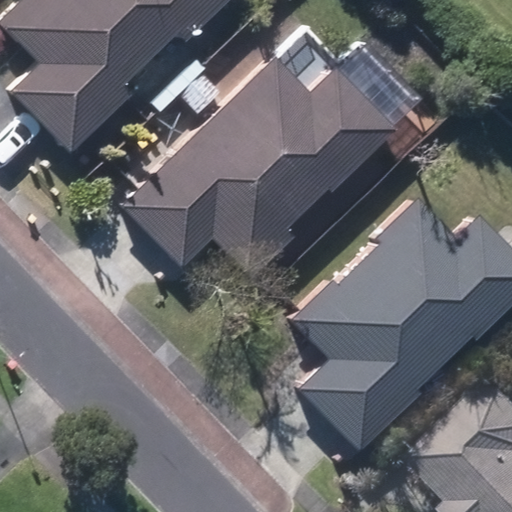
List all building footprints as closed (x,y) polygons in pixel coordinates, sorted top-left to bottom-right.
[(9,86),(64,145),(123,90),(113,79),(172,25),(180,34),(216,0),(16,0),(0,15),(0,21),(37,60),(9,86)] [(207,229),(247,271),(287,231),(278,222),(322,180),(326,183),(418,96),(362,37),(306,91),(271,55),(120,201),(176,259),(207,229)] [(176,90),(195,111),(217,90),(197,70),(176,90)] [(68,160),(84,176),(101,160),(85,144),(68,160)] [(296,383),(355,443),(412,387),(407,381),(466,325),(471,331),(511,290),(511,249),(475,211),(451,234),(414,195),(371,236),(376,240),(335,280),(330,275),(289,316),(327,353),(296,383)] [(511,511),(511,394),(489,393),(418,460),(461,505),(454,511),(511,511)]
